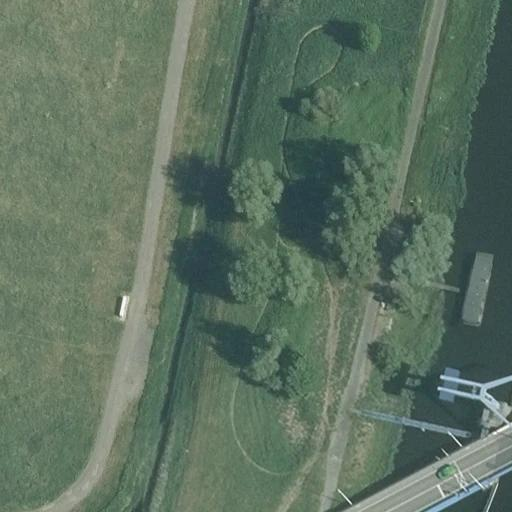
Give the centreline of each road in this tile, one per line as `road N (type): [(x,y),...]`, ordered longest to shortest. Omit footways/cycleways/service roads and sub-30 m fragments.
road 1 (residential): [(349,409),(441,0)]
road 2 (primary): [(392,511),(511,449)]
